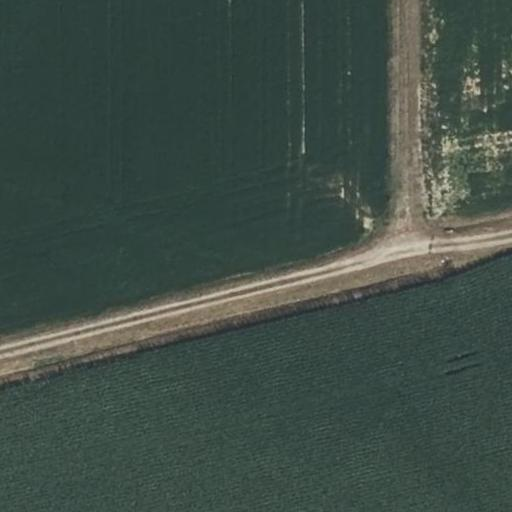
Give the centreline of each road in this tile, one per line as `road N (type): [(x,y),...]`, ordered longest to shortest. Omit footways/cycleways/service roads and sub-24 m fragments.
road 1 (track): [(403,256),(0,352)]
road 2 (track): [(403,0),(403,256)]
